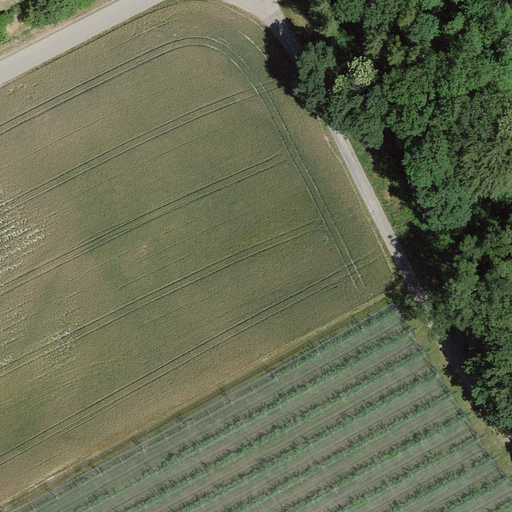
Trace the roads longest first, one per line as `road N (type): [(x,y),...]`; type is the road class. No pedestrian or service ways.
road 1 (unclassified): [(252,0),(426,293),(511,408)]
road 2 (unclassified): [(0,72),(144,0)]
